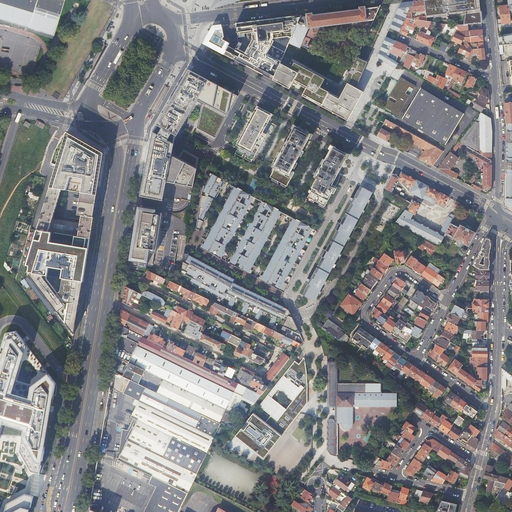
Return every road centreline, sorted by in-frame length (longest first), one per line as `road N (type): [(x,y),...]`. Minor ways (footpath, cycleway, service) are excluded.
road 1 (primary): [(108,131),(116,165),(54,511)]
road 2 (residential): [(113,265),(275,353),(257,371),(108,298)]
road 3 (primary): [(71,511),(108,298)]
road 4 (secondary): [(174,50),(366,149)]
road 5 (residential): [(298,316),(315,309),(342,273),(378,206),(376,190),(350,177)]
road 6 (residential): [(416,359),(368,325),(365,308),(400,270),(446,301)]
road 7 (secondary): [(351,0),(171,21)]
road 8 (residential): [(350,177),(290,288),(298,316)]
road 9 (residential): [(496,260),(492,409)]
road 10 (primary): [(113,265),(135,120)]
road 11 (secondary): [(366,149),(492,212)]
road 12 (secondary): [(498,209),(494,78)]
